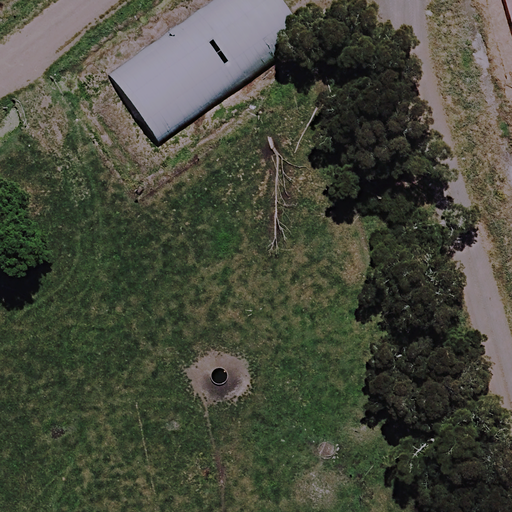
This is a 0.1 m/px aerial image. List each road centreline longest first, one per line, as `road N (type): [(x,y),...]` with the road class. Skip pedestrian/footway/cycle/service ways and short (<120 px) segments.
road 1 (track): [(443,0),(511,255)]
road 2 (track): [(0,109),(145,0)]
